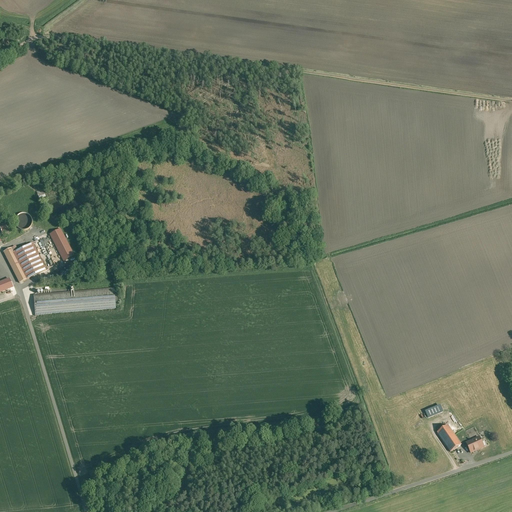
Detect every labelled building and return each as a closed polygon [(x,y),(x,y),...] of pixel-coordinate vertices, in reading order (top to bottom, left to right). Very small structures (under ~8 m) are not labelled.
[(42,189),(35,192),(39,200),(45,197),(42,189)] [(31,225),(31,223),(31,221),(30,220),(30,218),(29,217),(27,216),(25,215),(24,214),(22,214),(20,214),(18,215),(17,216),(15,217),(14,219),(13,220),(13,222),(13,224),(13,226),(14,227),(14,228),(16,230),(17,231),(19,232),(21,232),(23,233),(24,232),(26,232),(28,231),(29,230),(30,228),(31,227),(31,225)] [(74,255),(61,229),(51,234),(64,260),(74,255)] [(4,254),(19,284),(46,270),(32,244),(17,251),(16,248),(4,254)] [(0,280),(0,293),(13,288),(6,278),(0,280)] [(114,290),(35,297),(36,316),(115,310),(114,290)] [(443,412),(441,409),(427,415),(429,419),(443,412)] [(460,445),(445,424),(436,430),(451,451),(460,445)] [(466,444),(471,454),(484,448),(479,438),(466,444)] [(308,476),(300,479),(302,485),(310,482),(308,476)]
